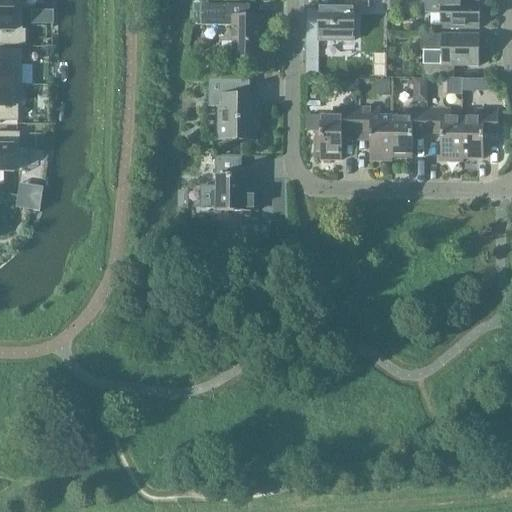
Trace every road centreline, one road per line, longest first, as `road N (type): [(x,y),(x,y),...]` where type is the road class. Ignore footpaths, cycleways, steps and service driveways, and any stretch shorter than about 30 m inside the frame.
road 1 (residential): [(301,181),(502,190),(511,184)]
road 2 (residential): [(301,181),(293,169),(293,0)]
